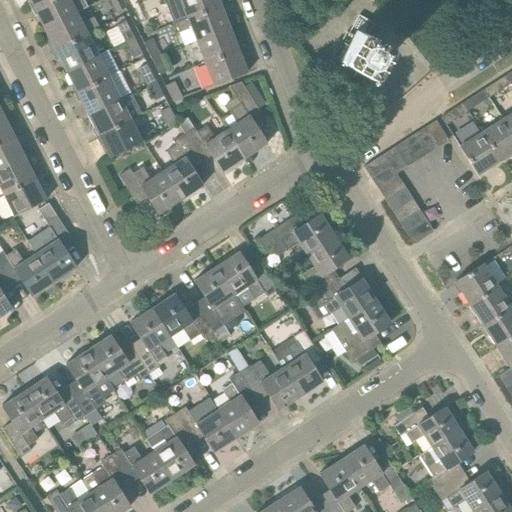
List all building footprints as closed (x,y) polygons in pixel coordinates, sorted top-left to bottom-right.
[(44,30),(76,13),(68,0),(48,0),(33,8),(44,30)] [(109,0),(116,13),(127,8),(123,0),(109,0)] [(176,24),(220,6),(217,0),(166,0),(166,1),(165,1),(174,24),(176,24)] [(195,42),(229,29),(220,6),(176,24),(184,46),(195,42)] [(55,51),(87,35),(100,29),(94,17),(81,24),(76,13),(44,30),(55,51)] [(124,43),(133,39),(125,22),(116,27),(124,43)] [(204,64),(238,52),(229,29),(195,42),(204,64)] [(340,63),(371,80),(388,50),(357,32),(340,63)] [(66,73),(97,56),(87,35),(55,51),(66,73)] [(132,59),(141,55),(133,39),(124,43),(132,59)] [(151,61),(161,57),(152,39),(142,44),(151,61)] [(213,87),(246,74),(238,52),(204,64),(213,87)] [(76,94),(108,78),(97,56),(66,73),(76,94)] [(159,77),(168,72),(161,57),(151,61),(159,77)] [(146,86),(155,82),(147,65),(138,70),(146,86)] [(484,91),(489,99),(510,85),(504,77),(484,91)] [(87,116),(119,100),(108,78),(76,94),(87,116)] [(154,102),(163,98),(155,82),(146,86),(154,102)] [(173,104),(182,99),(174,83),(164,87),(173,104)] [(225,130),(244,159),(266,145),(251,121),(261,115),(241,84),(229,88),(240,105),(230,111),(237,123),(225,130)] [(462,105),(467,113),(489,99),(484,91),(462,105)] [(98,137),(130,121),(119,100),(87,116),(98,137)] [(441,119),(446,127),(467,113),(462,105),(441,119)] [(168,129),(177,125),(169,108),(160,113),(168,129)] [(511,135),(511,113),(502,120),(511,135)] [(145,136),(153,132),(143,114),(135,118),(145,136)] [(0,143),(13,137),(2,116),(0,116),(0,143)] [(499,162),(511,154),(511,135),(502,120),(481,134),(499,162)] [(109,159),(141,143),(130,121),(98,137),(109,159)] [(437,149),(448,142),(436,122),(424,129),(437,149)] [(222,174),(244,159),(225,130),(213,138),(206,127),(197,133),(193,128),(192,129),(189,125),(181,131),(184,134),(183,135),(196,156),(206,150),(222,174)] [(426,156),(437,149),(424,129),(414,136),(426,156)] [(478,176),(499,162),(481,134),(459,148),(478,176)] [(161,172),(180,201),(202,187),(186,163),(196,156),(183,135),(172,142),(175,147),(167,153),(169,157),(157,164),(162,172),(161,172)] [(417,162),(426,156),(414,136),(403,142),(417,162)] [(0,170),(24,159),(13,137),(0,143),(0,170)] [(406,169),(417,162),(403,142),(393,149),(406,169)] [(396,175),(406,169),(393,149),(383,155),(390,166),(396,175)] [(390,166),(383,155),(364,168),(371,179),(390,166)] [(0,191),(3,197),(34,180),(24,159),(0,170),(0,191)] [(397,177),(396,175),(390,166),(371,179),(378,190),(397,177)] [(158,216),(180,201),(161,172),(149,180),(142,168),(132,175),(129,170),(118,177),(132,198),(142,192),(158,216)] [(378,190),(385,201),(404,188),(397,177),(378,190)] [(3,197),(13,218),(45,202),(34,180),(3,197)] [(392,212),(412,200),(404,188),(385,201),(392,212)] [(392,212),(399,223),(419,210),(412,200),(392,212)] [(46,224),(56,218),(48,205),(38,212),(46,224)] [(399,223),(406,234),(426,222),(419,210),(399,223)] [(298,244),(305,256),(334,238),(320,215),(296,231),(289,221),(257,242),(264,252),(280,242),(286,252),(298,244)] [(34,255),(53,283),(75,269),(60,245),(70,239),(56,218),(46,224),(49,229),(39,235),(47,247),(34,255)] [(406,234),(413,245),(433,233),(426,222),(406,234)] [(310,299),(331,285),(324,275),(348,260),(334,238),(305,256),(313,268),(302,276),(308,285),(303,288),(310,299)] [(31,298),(53,283),(34,255),(23,262),(15,251),(5,257),(2,252),(0,253),(0,271),(6,280),(16,274),(31,298)] [(267,298),(276,291),(263,270),(253,277),(238,253),(216,267),(234,296),(247,288),(254,300),(264,293),(267,298)] [(468,306),(497,287),(482,265),(454,284),(468,306)] [(199,312),(213,333),(223,327),(220,322),(230,316),(222,304),(234,296),(216,267),(194,282),(209,306),(199,312)] [(0,317),(11,310),(0,293),(0,283),(6,280),(0,271),(0,317)] [(347,320),(376,302),(361,280),(338,295),(331,285),(310,299),(317,309),(321,306),(327,316),(339,308),(347,320)] [(482,327),(511,309),(497,287),(468,306),(482,327)] [(202,340),(213,333),(199,312),(189,319),(174,295),(151,309),(170,338),(182,330),(190,342),(199,336),(202,340)] [(345,353),(351,363),(372,349),(366,339),(390,324),(376,302),(347,320),(355,333),(343,340),(349,350),(345,353)] [(135,354),(148,375),(159,368),(156,364),(166,357),(158,345),(170,338),(151,309),(129,323),(145,348),(135,354)] [(496,349),(511,339),(511,310),(511,309),(482,327),(496,349)] [(281,369),(300,398),(322,383),(306,360),(317,353),(303,331),(282,344),(293,361),(281,369)] [(138,382),(148,375),(135,354),(125,361),(109,336),(87,351),(106,380),(118,372),(126,383),(135,377),(138,382)] [(511,339),(496,349),(510,370),(511,368),(511,339)] [(70,396),(84,417),(94,411),(95,412),(106,405),(95,387),(106,380),(87,351),(65,365),(80,389),(70,396)] [(278,412),(300,398),(281,369),(269,376),(262,365),(261,365),(259,362),(246,370),(245,369),(238,373),(252,394),(262,388),(278,412)] [(498,377),(506,389),(511,385),(511,368),(510,370),(498,377)] [(217,410),(235,439),(257,424),(242,401),(252,394),(238,373),(228,380),(231,385),(221,391),(229,403),(217,410)] [(74,424),(84,417),(70,396),(60,402),(45,378),(23,392),(42,422),(54,414),(61,425),(71,419),(74,424)] [(16,431),(6,437),(19,459),(30,452),(27,447),(38,441),(30,429),(42,422),(23,392),(1,407),(16,431)] [(213,453),(235,439),(217,410),(205,418),(195,402),(173,415),(187,436),(198,429),(213,453)] [(430,449),(459,431),(444,409),(421,425),(414,414),(394,428),(400,438),(405,435),(411,444),(422,437),(430,449)] [(153,452),(171,481),(193,466),(178,442),(187,436),(173,415),(164,421),(167,426),(157,432),(165,444),(153,452)] [(92,422),(72,436),(78,445),(98,432),(92,422)] [(436,491),(456,479),(449,468),(473,453),(459,431),(430,449),(419,456),(433,478),(429,480),(436,491)] [(341,461),(359,490),(372,481),(379,493),(389,487),(400,505),(410,498),(388,464),(378,471),(363,447),(341,461)] [(149,495),(171,481),(153,452),(141,459),(133,448),(123,454),(120,450),(111,456),(125,476),(134,471),(149,495)] [(81,482),(88,493),(100,511),(122,511),(129,508),(114,484),(125,476),(111,456),(100,463),(103,468),(81,482)] [(324,506),(328,511),(349,511),(354,509),(347,497),(359,490),(341,461),(319,475),(334,499),(324,506)] [(470,511),(473,511),(500,495),(486,473),(462,489),(456,479),(436,491),(442,501),(447,498),(453,509),(464,502),(470,511)] [(328,511),(324,506),(313,511),(298,488),(276,502),(282,511),(328,511)] [(100,511),(88,493),(76,501),(69,490),(59,496),(56,491),(45,498),(54,511),(100,511)] [(511,511),(500,495),(473,511),(511,511)] [(282,511),(276,502),(261,511),(282,511)]
